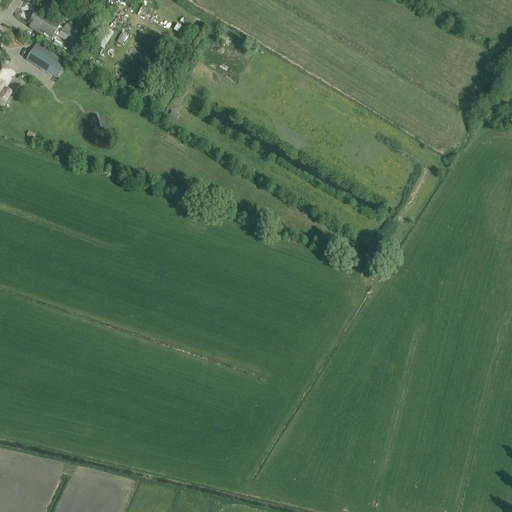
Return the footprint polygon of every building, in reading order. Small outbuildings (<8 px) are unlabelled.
[(72,45),(77,36),(88,19),(82,15),(74,28),(67,23),(64,28),(63,28),(63,29),(59,27),(60,25),(49,17),(47,20),(36,13),(31,22),(33,23),(30,28),(36,32),(38,29),(52,38),(55,34),(59,36),(58,37),(67,42),(72,45)] [(99,24),(90,18),(86,25),(87,26),(83,31),(91,36),(99,24)] [(95,45),(104,50),(114,33),(106,28),(95,45)] [(54,61),(33,47),(26,59),(47,73),(54,61)] [(0,95),(10,80),(14,73),(0,63),(0,95)] [(142,101),(154,108),(159,100),(147,93),(142,101)]
